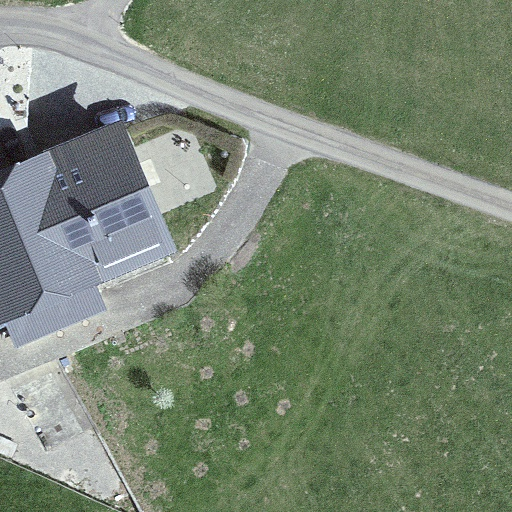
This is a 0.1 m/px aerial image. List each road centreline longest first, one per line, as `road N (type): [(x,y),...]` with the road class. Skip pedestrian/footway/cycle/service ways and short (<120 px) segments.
road 1 (unclassified): [(511,221),(285,141),(75,37),(0,46)]
road 2 (track): [(285,141),(239,220),(144,307),(0,372)]
